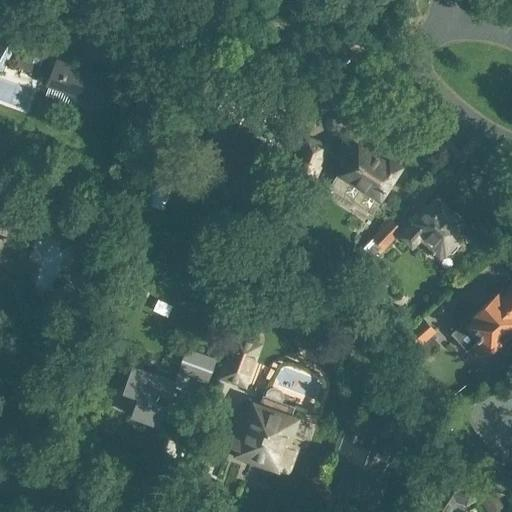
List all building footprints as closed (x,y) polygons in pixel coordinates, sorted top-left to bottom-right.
[(0,43),(0,69),(3,72),(17,46),(3,38),(0,43)] [(75,107),(79,95),(108,106),(110,99),(113,100),(114,97),(111,95),(117,81),(69,64),(72,55),(28,38),(17,67),(50,79),(48,85),(50,86),(46,96),(75,107)] [(256,194),(274,147),(243,135),(237,150),(207,139),(198,162),(228,173),(224,182),(256,194)] [(329,146),(306,138),(291,177),(314,186),(329,146)] [(372,212),(401,167),(391,161),(388,164),(359,145),(357,150),(346,143),(337,157),(347,164),(341,173),(349,178),(340,192),(372,212)] [(437,198),(410,227),(401,235),(413,246),(413,245),(419,239),(422,242),(425,242),(428,244),(425,247),(439,259),(446,252),(447,254),(453,253),(458,247),(459,242),(457,241),(469,229),(461,221),(461,217),(456,212),(452,213),(437,198)] [(46,241),(50,230),(89,244),(98,221),(47,203),(33,237),(46,241)] [(0,252),(9,255),(18,226),(9,223),(10,220),(0,217),(0,252)] [(293,228),(278,223),(271,244),(285,249),(293,228)] [(392,223),(374,240),(375,242),(366,250),(374,258),(385,250),(402,232),(392,223)] [(243,270),(213,264),(210,282),(240,288),(243,270)] [(499,292),(473,315),(473,314),(451,334),(467,352),(472,347),(482,359),(496,347),(501,354),(505,357),(511,350),(511,346),(511,345),(506,339),(511,333),(511,288),(503,297),(499,292)] [(440,336),(439,334),(431,325),(430,326),(431,327),(414,342),(417,346),(412,351),(415,359),(422,367),(443,349),(434,338),(438,335),(439,337),(440,336)] [(258,351),(257,355),(250,352),(254,341),(241,336),(227,374),(248,381),(259,351),(258,351)] [(217,361),(187,350),(179,372),(209,383),(217,361)] [(174,390),(177,381),(133,365),(124,390),(139,396),(132,414),(161,425),(166,410),(172,412),(180,393),(174,390)] [(511,397),(504,385),(463,409),(477,432),(476,432),(477,433),(479,431),(485,442),(485,443),(488,442),(494,453),(494,454),(497,452),(503,463),(502,463),(503,464),(511,458),(511,406),(509,401),(511,398),(511,397)] [(283,396),(280,391),(274,389),(269,391),(267,397),(263,396),(259,407),(255,405),(249,420),(245,418),(238,436),(234,434),(228,450),(259,461),(263,465),(270,468),(275,467),(288,472),(292,461),(293,462),(294,458),(294,457),(298,447),(296,446),(297,445),(288,442),(296,420),(292,418),(296,408),(281,402),(283,396)] [(351,419),(337,457),(349,461),(339,487),(355,493),(356,496),(375,503),(379,502),(399,448),(389,445),(385,455),(360,446),(368,426),(351,419)] [(41,435),(31,433),(29,441),(41,445),(41,435)] [(431,511),(449,511),(456,502),(466,506),(475,501),(472,491),(450,484),(431,511)] [(511,511),(511,503),(504,508),(495,493),(478,502),(484,511),(486,511),(488,511),(511,511)]
